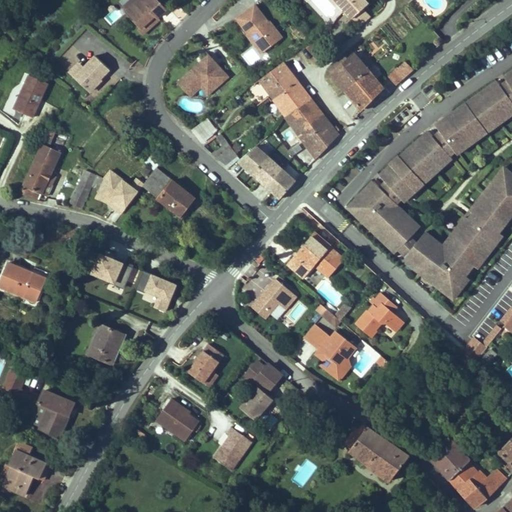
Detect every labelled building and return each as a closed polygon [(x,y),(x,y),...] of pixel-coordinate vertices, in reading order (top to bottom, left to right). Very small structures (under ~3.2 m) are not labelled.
[(138,0),(130,0),(122,7),(126,11),(138,0)] [(157,17),(166,9),(157,0),(138,0),(126,11),(141,28),(155,15),(157,17)] [(331,0),(336,5),(339,3),(353,18),(362,9),(369,3),(365,0),(331,0)] [(272,34),(277,30),(270,21),(269,23),(255,4),(237,18),(249,35),(252,32),(255,37),(255,44),(262,45),(266,50),(278,42),(272,34)] [(111,23),(119,17),(115,11),(106,17),(111,23)] [(159,20),(157,17),(155,15),(141,28),(139,30),(143,35),(159,20)] [(282,38),(277,30),(272,34),(278,42),(282,38)] [(310,51),(315,47),(311,42),(306,47),(310,51)] [(266,50),(262,45),(255,44),(262,53),(266,50)] [(319,53),(315,47),(310,51),(314,57),(319,53)] [(325,60),(319,53),(314,57),(320,64),(325,60)] [(368,70),(354,53),(348,58),(345,55),(342,58),(341,57),(328,69),(336,78),(346,91),(368,70)] [(202,66),(211,57),(208,54),(199,63),(202,66)] [(89,91),(109,69),(95,56),(85,67),(75,77),(89,91)] [(229,77),(211,57),(202,66),(199,63),(192,69),(177,82),(187,93),(201,81),(212,92),(229,77)] [(75,77),(85,67),(79,61),(69,72),(75,77)] [(397,84),(413,69),(405,61),(398,67),(397,66),(389,75),(397,84)] [(283,62),(260,79),(274,99),(298,82),(283,62)] [(384,89),(368,70),(346,91),(363,110),(384,89)] [(380,175),(384,179),(378,185),(373,180),(348,207),(396,253),(399,249),(406,256),(403,260),(414,268),(417,264),(429,274),(426,278),(453,299),(461,289),(457,286),(465,275),(473,265),(499,232),(511,214),(511,180),(501,171),(483,193),(487,196),(482,203),(478,200),(457,227),(462,230),(447,249),(443,246),(432,237),(429,241),(422,236),(416,243),(410,237),(416,231),(395,210),(399,206),(400,205),(397,203),(401,198),(404,201),(415,191),(411,187),(416,183),(419,187),(420,188),(425,184),(424,183),(421,179),(439,163),(442,166),(452,157),(450,155),(455,151),(457,154),(468,146),(465,142),(505,113),(508,117),(511,114),(511,71),(504,76),(509,84),(503,88),(498,80),(454,112),(456,115),(445,123),(443,120),(436,125),(443,134),(436,140),(428,131),(400,156),(399,155),(389,164),(390,165),(380,175)] [(33,117),(48,83),(30,74),(14,109),(33,117)] [(208,95),(212,92),(201,81),(187,93),(191,97),(201,88),(208,95)] [(299,107),(311,99),(304,90),(298,82),(274,99),(286,116),(299,107)] [(322,114),(311,99),(299,107),(311,123),(322,114)] [(311,123),(299,107),(286,116),(317,158),(328,146),(311,123)] [(445,123),(456,115),(454,112),(443,120),(445,123)] [(468,146),(508,117),(505,113),(465,142),(468,146)] [(340,131),(336,126),(333,129),(322,114),(311,123),(328,146),(339,136),(337,133),(340,131)] [(208,118),(203,121),(212,134),(217,130),(208,118)] [(203,121),(192,129),(202,142),(212,134),(203,121)] [(228,143),(221,133),(217,136),(224,146),(228,143)] [(238,155),(236,153),(240,149),(235,143),(216,157),(226,165),(238,155)] [(60,153),(43,145),(40,150),(58,158),(60,153)] [(253,174),(269,157),(256,146),(238,161),(253,174)] [(47,196),(56,177),(50,174),(58,158),(40,150),(21,193),(39,198),(41,193),(47,196)] [(148,154),(143,162),(155,170),(160,162),(148,154)] [(229,168),(240,158),(238,155),(226,165),(229,168)] [(266,186),(282,169),(269,157),(253,174),(266,186)] [(424,183),(442,166),(439,163),(421,179),(424,183)] [(143,186),(154,171),(150,167),(138,182),(143,186)] [(149,191),(163,172),(157,167),(154,171),(143,186),(149,191)] [(511,173),(504,167),(501,171),(511,180),(511,173)] [(280,199),(296,181),(282,169),(266,186),(280,199)] [(88,194),(91,186),(99,190),(105,178),(86,170),(71,202),(82,207),(88,194)] [(195,197),(163,172),(149,191),(180,216),(195,197)] [(415,191),(419,187),(416,183),(411,187),(415,191)] [(96,197),(99,190),(91,186),(88,194),(96,197)] [(482,203),(487,196),(483,193),(478,200),(482,203)] [(420,227),(399,206),(395,210),(416,231),(420,227)] [(447,249),(462,230),(457,227),(443,246),(447,249)] [(331,245),(315,231),(311,236),(324,247),(322,250),(325,252),(330,246),(331,245)] [(429,241),(432,237),(425,232),(422,236),(429,241)] [(477,268),(503,235),(499,232),(473,265),(477,268)] [(345,259),(330,246),(325,252),(322,250),(324,247),(311,236),(288,263),(304,278),(315,265),(329,277),(345,259)] [(91,275),(125,289),(134,267),(100,253),(91,275)] [(0,286),(36,302),(46,278),(9,263),(0,283),(0,286)] [(429,274),(417,264),(414,268),(426,278),(429,274)] [(496,268),(470,295),(480,306),(507,278),(496,268)] [(167,312),(178,284),(143,271),(135,291),(144,294),(141,301),(167,312)] [(461,289),(469,278),(465,275),(457,286),(461,289)] [(297,296),(276,278),(270,286),(272,288),(269,290),(267,289),(252,307),(266,318),(278,303),(285,310),(297,296)] [(393,312),(383,303),(387,298),(381,292),(376,298),(374,297),(370,302),(374,305),(369,312),(367,310),(356,324),(371,337),(377,330),(376,329),(382,323),(386,323),(394,330),(403,320),(393,312)] [(397,306),(387,298),(383,303),(393,312),(397,306)] [(341,321),(352,307),(346,303),(335,316),(341,321)] [(335,316),(327,309),(322,315),(336,326),(341,321),(335,316)] [(511,334),(511,333),(511,315),(511,316),(503,327),(511,334)] [(396,332),(405,322),(403,320),(394,330),(396,332)] [(310,343),(321,328),(315,323),(303,337),(310,343)] [(121,333),(101,324),(88,353),(113,364),(116,356),(118,351),(114,350),(121,333)] [(357,347),(336,331),(332,337),(321,328),(310,343),(320,350),(327,355),(320,364),(328,370),(331,366),(337,370),(348,367),(345,357),(348,355),(350,355),(357,347)] [(114,350),(118,351),(125,334),(121,333),(114,350)] [(213,370),(224,354),(209,344),(189,372),(204,382),(213,370)] [(486,366),(497,354),(491,349),(481,361),(486,366)] [(340,380),(351,365),(348,355),(345,357),(348,367),(337,370),(331,366),(328,370),(340,380)] [(377,362),(382,366),(387,360),(382,356),(377,362)] [(473,362),(468,357),(464,361),(470,366),(473,362)] [(255,380),(266,368),(258,360),(245,375),(254,383),(256,381),(255,380)] [(268,391),(282,375),(269,364),(266,368),(255,380),(256,381),(268,391)] [(25,375),(12,369),(4,388),(17,394),(20,388),(25,375)] [(210,387),(219,375),(213,370),(204,382),(210,387)] [(255,419),(273,399),(259,387),(241,407),(255,419)] [(17,394),(39,402),(41,397),(20,388),(17,394)] [(68,401),(44,390),(41,397),(39,402),(34,413),(36,414),(33,423),(41,426),(40,428),(60,437),(65,426),(69,415),(63,412),(68,401)] [(199,422),(178,406),(179,404),(171,399),(156,420),(186,441),(199,422)] [(74,403),(68,401),(63,412),(69,415),(74,403)] [(232,470),(253,441),(232,426),(226,434),(231,437),(223,447),(222,446),(214,457),(232,470)] [(367,427),(367,428),(362,426),(345,443),(351,448),(350,450),(390,480),(409,456),(367,427)] [(511,437),(499,452),(511,463),(507,468),(511,473),(511,472),(511,437)] [(471,460),(453,440),(436,455),(432,451),(427,456),(431,460),(449,480),(450,480),(469,462),(471,460)] [(50,465),(28,455),(32,447),(20,442),(9,465),(12,466),(4,486),(25,495),(30,482),(32,479),(28,477),(29,474),(43,480),(46,474),(50,465)] [(465,498),(487,478),(480,471),(478,473),(469,462),(450,480),(465,498)] [(12,466),(9,465),(7,464),(0,480),(0,484),(4,486),(12,466)] [(488,498),(507,479),(497,469),(487,478),(465,498),(474,507),(487,497),(488,498)] [(511,511),(511,500),(499,511),(511,511)]
